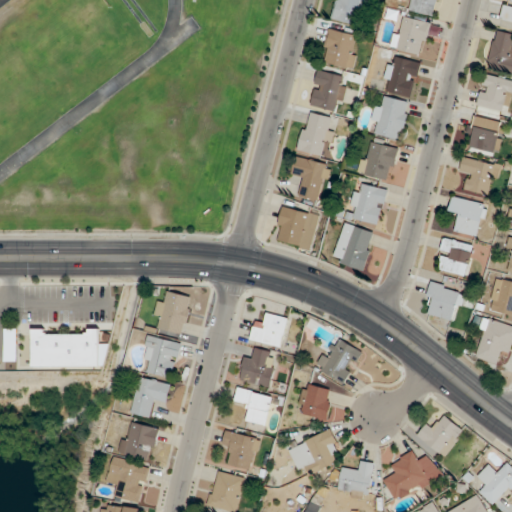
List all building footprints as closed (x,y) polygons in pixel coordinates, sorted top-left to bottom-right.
[(364,0),(337,0),(334,19),(360,25),(364,0)] [(434,16),(438,0),(412,0),(414,0),(411,10),(434,16)] [(395,48),(424,55),(432,21),(404,14),(395,48)] [(323,61),(354,68),(361,35),(330,29),(323,61)] [(490,70),(511,71),(511,32),(494,31),(490,70)] [(413,97),(421,62),(392,55),(384,90),(413,97)] [(310,104),(340,112),(349,77),(319,69),(310,104)] [(478,105),(506,113),(511,90),(511,80),(487,73),(478,105)] [(402,140),(411,102),(385,96),(383,105),(379,104),(372,133),(402,140)] [(299,150),(327,156),(335,118),(308,112),(299,150)] [(505,123),(476,115),(468,146),(498,154),(505,123)] [(360,172),(392,181),(400,148),(368,140),(360,172)] [(332,165),(297,156),(293,175),(304,178),(299,196),(322,202),(332,165)] [(490,194),(497,164),(464,157),(461,172),(470,174),(467,189),(490,194)] [(389,189),(359,182),(350,217),(380,224),(389,189)] [(456,230),(480,236),(487,204),(454,197),(450,212),(460,214),(456,230)] [(320,214),(283,206),(275,240),(312,249),(320,214)] [(366,270),(378,232),(346,223),(334,261),(366,270)] [(468,274),(473,243),(444,239),(439,270),(468,274)] [(511,281),(497,278),(489,311),(511,316),(511,281)] [(466,290),(433,283),(425,313),(453,319),(455,309),(461,311),(466,290)] [(165,302),(160,300),(156,317),(162,318),(160,327),(184,334),(194,298),(169,290),(165,302)] [(251,339),(281,347),(289,318),(269,312),(266,322),(257,320),(251,339)] [(510,354),(511,347),(511,325),(486,318),(475,357),(498,364),(502,351),(510,354)] [(6,361),(18,361),(18,328),(6,328),(6,361)] [(107,365),(107,343),(101,343),(101,328),(88,329),(88,333),(33,333),(33,366),(107,365)] [(182,343),(150,336),(145,360),(151,361),(149,372),(174,378),(182,343)] [(363,351),(337,336),(318,368),(343,383),(363,351)] [(279,354),(254,347),(245,380),(271,387),(279,354)] [(173,384),(138,375),(129,412),(153,417),(157,400),(168,402),(173,384)] [(333,389),(306,384),(300,412),(328,418),(333,389)] [(273,396),(239,388),(235,404),(247,407),(244,419),(266,425),(273,396)] [(431,420),(418,436),(445,457),(466,431),(447,416),(439,426),(431,420)] [(122,453),(153,461),(161,428),(130,421),(122,453)] [(261,438),(227,430),(223,449),(231,451),(228,465),(253,470),(261,438)] [(338,463),(333,451),(341,448),(333,430),(290,448),(299,470),(307,466),(310,474),(338,463)] [(443,474),(430,453),(420,460),(414,451),(391,465),(397,474),(385,481),(398,501),(443,474)] [(116,496),(142,503),(151,465),(115,457),(108,484),(119,486),(116,496)] [(373,492),(373,462),(362,462),(362,468),(341,468),(341,492),(373,492)] [(511,486),(511,466),(508,462),(499,470),(492,463),(479,476),(487,484),(480,491),(494,505),(511,486)] [(237,511),(245,476),(217,470),(209,506),(235,511),(237,511)] [(489,511),(479,494),(448,511),(489,511)] [(306,511),(318,511),(321,506),(311,502),(306,511)] [(439,511),(435,503),(421,509),(422,511),(439,511)]
